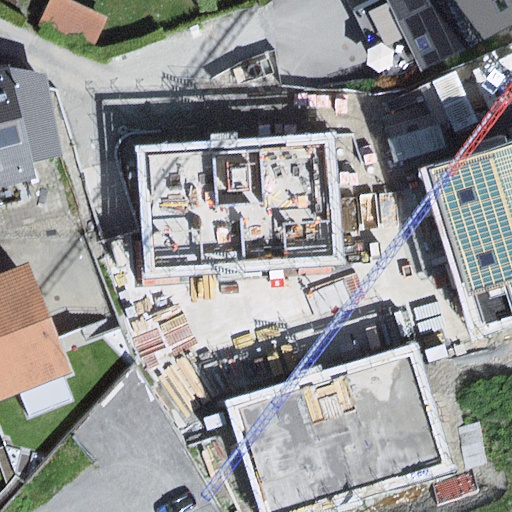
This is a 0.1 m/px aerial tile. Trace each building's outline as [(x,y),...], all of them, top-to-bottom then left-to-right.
[(68,0),(53,0),(42,26),(96,49),(109,18),(68,0)] [(383,0),(419,71),(511,23),(511,5),(509,0),(383,0)] [(192,76),(286,39),(275,14),(182,51),(192,76)] [(0,206),(22,202),(20,183),(37,180),(32,163),(63,156),(50,75),(8,68),(0,69),(0,206)] [(323,139),(145,153),(154,270),(332,256),(323,139)] [(511,142),(427,170),(468,295),(504,283),(511,307),(511,142)] [(29,266),(0,277),(0,401),(72,373),(29,266)] [(408,354),(232,408),(264,511),(289,511),(443,465),(408,354)]
